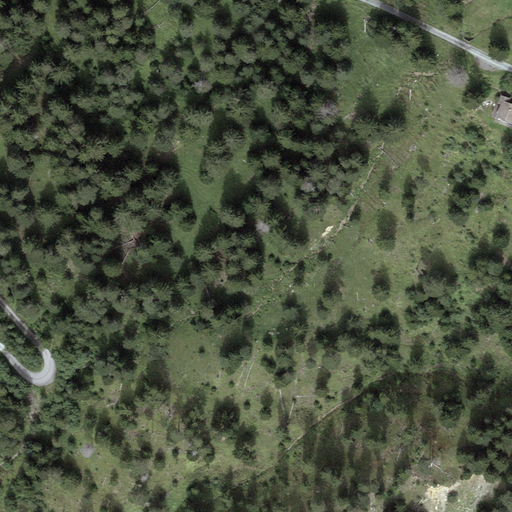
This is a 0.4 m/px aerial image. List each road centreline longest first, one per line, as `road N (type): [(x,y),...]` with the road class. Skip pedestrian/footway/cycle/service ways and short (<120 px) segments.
road 1 (track): [(511,68),(366,0)]
road 2 (track): [(0,300),(48,357),(39,379),(0,345)]
